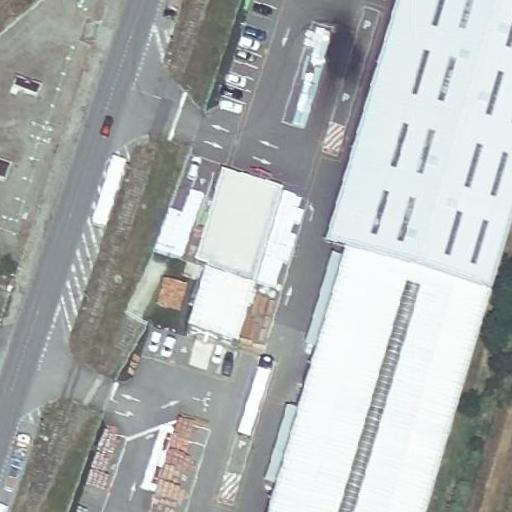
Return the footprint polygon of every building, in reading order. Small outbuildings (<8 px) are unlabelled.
[(511,214),(511,0),(390,0),(318,248),(342,255),(488,297),(511,214)] [(35,96),(36,92),(38,88),(15,80),(12,88),(35,96)] [(0,180),(5,182),(10,165),(0,161),(0,180)] [(424,511),(488,297),(342,255),(265,511),(424,511)] [(234,348),(251,290),(202,275),(185,333),(234,348)] [(151,305),(177,311),(184,283),(159,276),(151,305)] [(209,448),(107,418),(101,435),(204,466),(209,448)] [(201,476),(98,445),(92,462),(195,493),(201,476)] [(159,511),(189,511),(193,503),(89,472),(83,489),(159,511)] [(122,511),(80,499),(75,511),(122,511)]
